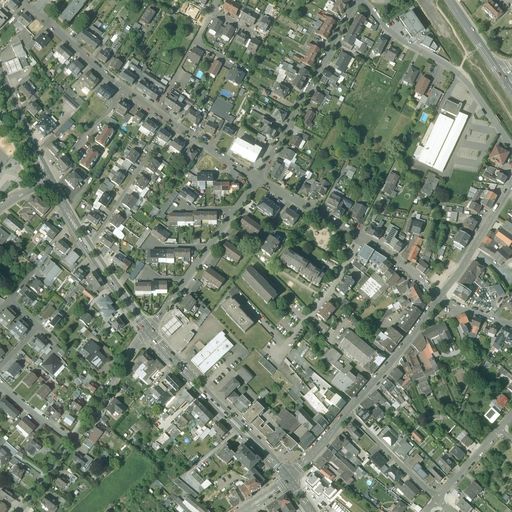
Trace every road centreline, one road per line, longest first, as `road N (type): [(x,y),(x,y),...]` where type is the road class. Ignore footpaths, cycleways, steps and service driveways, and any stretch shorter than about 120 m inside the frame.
road 1 (unclassified): [(360,0),(402,40),(458,73),(511,147)]
road 2 (residential): [(257,178),(356,0)]
road 3 (secondary): [(287,478),(148,330)]
road 4 (secondary): [(347,411),(438,297)]
road 5 (secondary): [(438,297),(511,183)]
road 6 (residential): [(148,330),(72,440)]
road 7 (secondary): [(435,15),(511,121)]
road 8 (residential): [(347,411),(437,500)]
